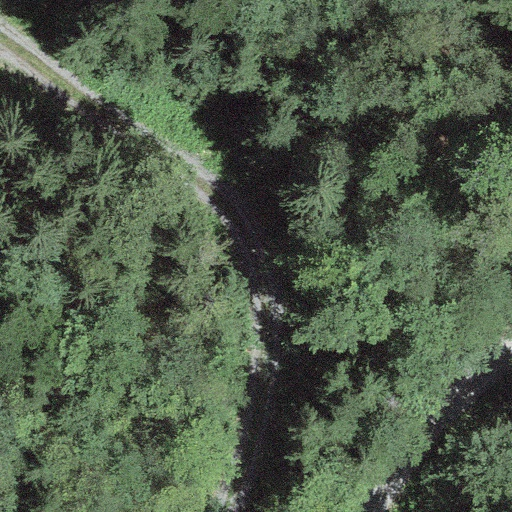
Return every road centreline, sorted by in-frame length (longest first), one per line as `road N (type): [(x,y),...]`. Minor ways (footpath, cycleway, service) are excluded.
road 1 (track): [(226,511),(265,448),(280,252),(219,172),(119,126),(0,42)]
road 2 (track): [(369,511),(418,414),(511,324)]
